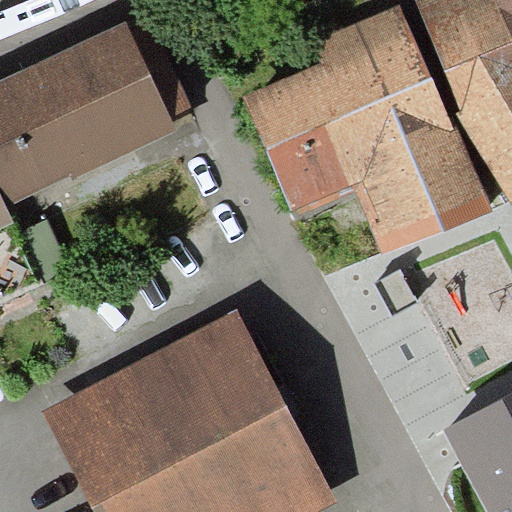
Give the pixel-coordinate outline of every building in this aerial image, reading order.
[(511,0),(445,0),(413,13),(472,136),(511,201),(511,0)] [(385,244),(483,201),(401,16),(318,53),(327,73),(248,109),(298,219),(361,191),(385,244)] [(0,304),(72,270),(50,223),(22,236),(8,208),(170,132),(166,122),(192,109),(152,25),(134,33),(129,23),(0,83),(0,304)] [(41,417),(92,511),(320,511),(338,503),(233,312),(41,417)] [(511,511),(511,398),(450,432),(493,511),(511,511)]
